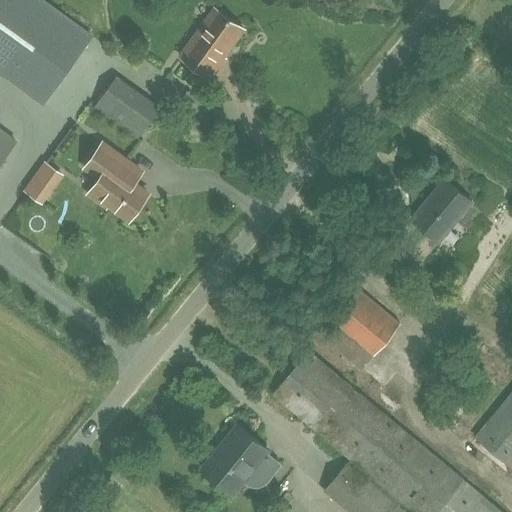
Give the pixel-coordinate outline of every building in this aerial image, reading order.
[(93,34),(46,0),(0,0),(0,73),(43,104),(93,34)] [(223,57),(243,29),(215,8),(180,56),(211,78),(211,77),(207,74),(221,55),(223,57)] [(461,38),(457,43),(464,49),(468,43),(461,38)] [(116,78),(96,107),(139,138),(160,108),(116,78)] [(0,129),(0,162),(16,141),(0,129)] [(107,208),(109,204),(130,219),(149,193),(134,183),(144,169),(103,139),(82,167),(97,178),(86,193),(107,208)] [(57,162),(36,192),(53,203),(73,173),(57,162)] [(439,241),(472,200),(445,178),(412,218),(439,241)] [(361,371),(364,367),(374,355),(401,322),(360,288),(333,320),(344,329),(330,346),(361,371)] [(232,492),(268,449),(238,425),(224,442),(229,445),(207,472),(232,492)] [(511,460),(511,433),(499,449),(511,460)] [(410,509),(347,459),(322,492),(346,511),(411,511),(412,511),(410,509)]
